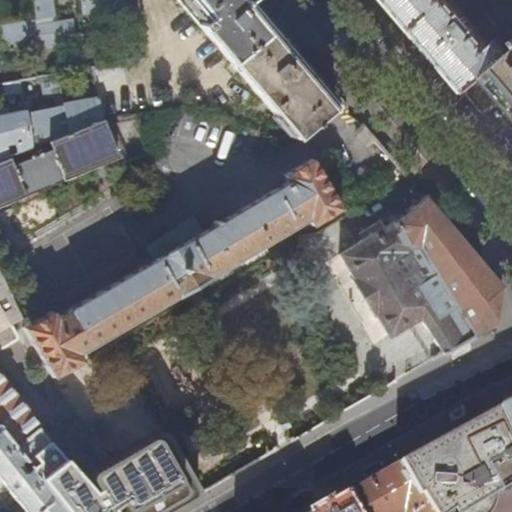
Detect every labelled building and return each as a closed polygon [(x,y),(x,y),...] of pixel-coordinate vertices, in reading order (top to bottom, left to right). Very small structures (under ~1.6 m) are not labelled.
[(32,0),(36,21),(39,50),(57,47),(75,44),(72,13),(70,0),(32,0)] [(76,0),(78,12),(119,6),(118,0),(76,0)] [(175,0),(294,139),(311,125),(314,128),(317,125),(315,122),(333,106),(284,48),(252,10),(245,2),(247,0),(175,0)] [(386,0),(432,53),(465,91),(484,76),(511,52),(511,37),(502,46),(496,39),(489,44),(479,33),(482,29),(479,25),(475,28),(461,12),(467,8),(460,0),(386,0)] [(18,54),(39,50),(36,21),(12,23),(11,13),(0,14),(0,30),(3,57),(18,54)] [(511,52),(484,76),(465,91),(470,97),(481,111),(503,100),(511,109),(511,52)] [(35,77),(20,80),(21,89),(24,110),(29,146),(49,138),(66,131),(61,102),(57,73),(40,77),(44,97),(53,97),(55,108),(31,112),(29,100),(38,99),(35,77)] [(21,89),(20,80),(1,83),(2,93),(21,89)] [(97,96),(61,102),(66,131),(102,117),(101,115),(97,96)] [(29,146),(24,110),(0,114),(0,158),(9,154),(29,146)] [(0,203),(124,153),(109,114),(101,115),(102,117),(66,131),(49,138),(53,149),(14,165),(9,154),(0,158),(0,203)] [(50,312),(22,328),(52,377),(79,361),(76,354),(117,330),(176,296),(177,297),(179,296),(179,295),(183,292),(184,293),(187,291),(187,290),(199,283),(199,284),(201,282),(201,281),(207,278),(207,279),(210,277),(210,276),(307,219),(310,223),(309,224),(310,226),(313,225),(313,224),(337,210),(337,211),(339,209),(338,207),(337,207),(312,162),(311,160),(308,161),(308,162),(285,175),(284,175),(282,177),(283,179),(284,179),(286,183),(54,318),(50,312)] [(418,317),(442,354),(496,323),(502,287),(423,195),(396,221),(338,256),(352,279),(351,280),(372,315),(374,314),(388,336),(418,317)] [(0,341),(1,342),(2,343),(3,344),(5,344),(15,340),(16,340),(17,339),(17,336),(16,335),(10,322),(25,314),(0,270),(0,341)] [(416,382),(417,381),(419,380),(423,377),(426,376),(430,374),(432,372),(434,370),(434,368),(433,365),(432,363),(431,363),(425,367),(419,370),(415,373),(414,374),(413,375),(414,378),(415,381),(415,382),(416,382)] [(65,511),(111,511),(97,487),(91,490),(48,442),(0,379),(0,427),(1,429),(8,438),(24,458),(30,467),(65,511)] [(511,400),(495,409),(511,442),(511,400)] [(456,422),(459,421),(462,419),(464,418),(464,416),(462,409),(462,408),(461,407),(461,408),(459,409),(456,411),(453,412),(450,413),(449,415),(448,416),(448,418),(449,423),(449,425),(450,426),(452,425),(454,424),(456,422)] [(468,511),(491,498),(511,484),(511,442),(495,409),(479,418),(410,456),(395,465),(416,500),(419,498),(427,511),(468,511)] [(1,429),(0,429),(0,480),(24,511),(61,511),(65,511),(30,467),(21,474),(14,466),(24,458),(8,438),(1,429)] [(165,511),(188,500),(194,497),(195,496),(196,495),(196,493),(196,492),(197,490),(197,487),(192,477),(168,436),(167,435),(165,434),(163,433),(161,433),(159,433),(133,447),(134,447),(107,462),(106,463),(105,464),(105,465),(104,466),(104,468),(104,470),(110,480),(97,487),(111,511),(165,511)] [(259,459),(253,447),(246,446),(192,477),(197,487),(201,493),(259,459)] [(344,494),(354,511),(427,511),(419,498),(416,500),(395,465),(389,468),(344,494)] [(314,511),(354,511),(344,494),(314,511)] [(486,511),(489,507),(491,498),(468,511),(486,511)]
